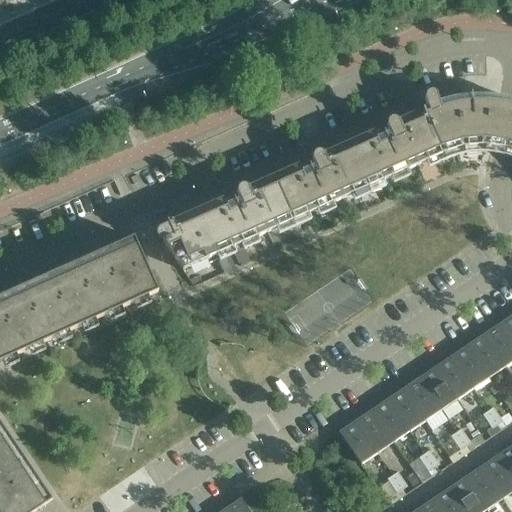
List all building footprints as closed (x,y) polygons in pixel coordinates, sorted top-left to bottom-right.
[(242,245),(417,167),(442,155),(463,149),(486,147),(506,149),(511,152),(511,106),(487,104),(471,104),(456,106),(448,108),(447,103),(439,105),(436,96),(435,96),(434,94),(432,94),(431,93),(429,93),(428,94),(426,95),(426,96),(425,97),(425,98),(425,99),(424,99),(427,109),(397,122),(395,121),(394,120),(393,120),(392,120),(391,120),(389,121),(388,122),(387,123),(387,124),(387,125),(387,127),(386,127),(389,135),(376,141),(372,133),(322,155),(321,154),(319,153),(317,153),(316,154),(315,154),(314,155),(313,156),(312,157),(312,158),(312,160),(315,168),(301,174),(298,166),(247,189),(246,188),(245,187),(244,187),(243,187),(241,187),(240,187),(239,188),(238,190),(237,191),(237,192),(237,193),(236,193),(240,201),(226,207),(222,199),(197,211),(217,256),(219,261),(244,250),(242,245)] [(217,256),(197,211),(170,223),(171,224),(158,230),(158,231),(157,232),(157,233),(156,234),(156,235),(156,236),(156,237),(157,238),(158,239),(158,240),(160,241),(161,241),(162,241),(182,271),(217,256)] [(0,424),(1,424),(0,423),(0,363),(158,293),(134,239),(0,298),(0,511),(35,511),(46,505),(0,436),(0,424)] [(511,318),(499,327),(511,345),(511,318)] [(511,364),(511,345),(499,327),(483,337),(505,369),(511,364)] [(505,369),(483,337),(467,348),(489,380),(505,369)] [(489,380),(467,348),(451,359),(473,390),(489,380)] [(473,390),(451,359),(436,369),(457,401),(473,390)] [(457,401),(436,369),(420,380),(441,412),(457,401)] [(441,412),(420,380),(404,391),(425,423),(441,412)] [(425,423),(404,391),(388,402),(409,433),(425,423)] [(409,433),(388,402),(372,412),(393,444),(409,433)] [(487,423),(498,416),(493,409),(482,416),(487,423)] [(393,444),(372,412),(356,423),(377,455),(393,444)] [(492,430),(503,423),(498,416),(487,423),(492,430)] [(377,455),(356,423),(339,434),(361,466),(377,455)] [(455,445),(466,437),(461,430),(451,437),(455,445)] [(460,452),(471,444),(466,437),(455,445),(460,452)] [(511,448),(497,458),(511,480),(511,448)] [(424,466),(434,459),(429,452),(419,459),(424,466)] [(511,494),(511,480),(497,458),(481,469),(502,501),(511,494)] [(428,473),(439,466),(434,459),(424,466),(428,473)] [(502,501),(481,469),(465,480),(487,511),(502,501)] [(392,487),(402,480),(398,473),(387,480),(392,487)] [(397,495),(407,487),(402,480),(392,487),(397,495)] [(485,511),(487,511),(465,480),(449,490),(463,511),(485,511)] [(463,511),(449,490),(433,501),(440,511),(463,511)] [(248,511),(241,501),(224,511),(248,511)] [(440,511),(433,501),(417,511),(440,511)]
